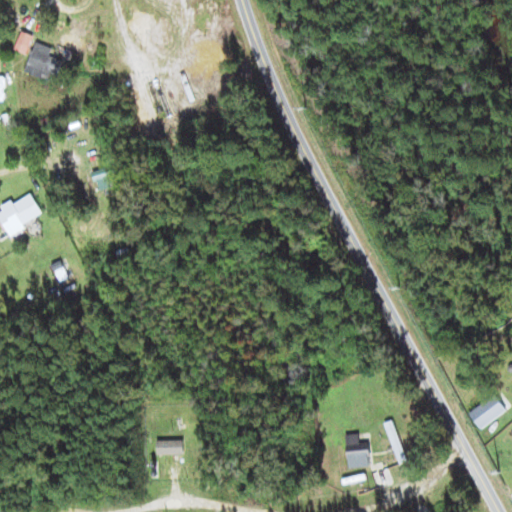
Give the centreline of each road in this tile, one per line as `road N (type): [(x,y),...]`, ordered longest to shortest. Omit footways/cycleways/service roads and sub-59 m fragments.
road 1 (tertiary): [(498,511),(305,155),(241,0)]
road 2 (residential): [(468,456),(414,491),(342,511),(182,503),(64,511)]
